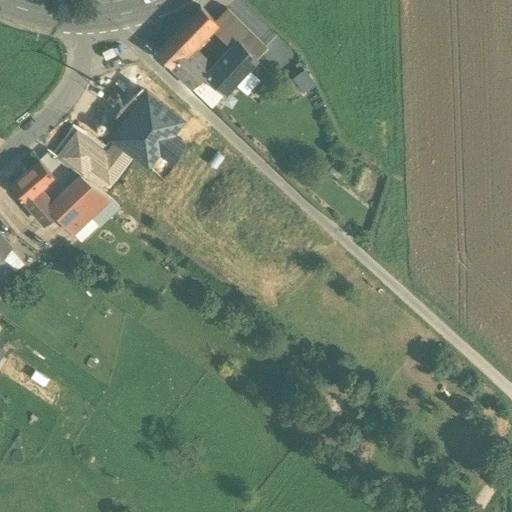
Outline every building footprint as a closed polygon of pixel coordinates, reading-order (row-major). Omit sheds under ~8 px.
[(200,7),(155,53),(169,67),(185,51),(190,46),(214,21),(200,7)] [(266,49),(226,9),(214,21),(218,25),(236,43),(237,42),(255,60),(266,49)] [(236,43),(218,25),(215,33),(216,36),(230,49),(236,43)] [(208,72),(204,76),(224,95),(255,60),(237,42),(236,43),(230,49),(212,68),(208,72)] [(212,68),(190,46),(185,51),(208,72),(212,68)] [(185,51),(169,67),(192,89),(204,76),(208,72),(185,51)] [(224,95),(204,76),(192,89),(212,108),(224,95)] [(133,153),(147,164),(158,149),(171,160),(183,144),(170,133),(181,119),(146,93),(112,137),(117,141),(133,153)] [(76,133),(57,158),(82,177),(90,168),(110,184),(133,153),(117,141),(105,156),(76,133)] [(39,161),(10,184),(34,215),(46,204),(36,192),(53,178),(39,161)] [(46,204),(34,215),(40,222),(43,224),(55,215),(63,225),(102,192),(82,177),(48,206),(46,204)] [(102,192),(63,225),(78,244),(107,221),(120,236),(138,221),(102,192)] [(10,248),(0,235),(0,256),(1,255),(10,248)] [(1,255),(0,256),(0,281),(1,282),(14,271),(1,255)]
